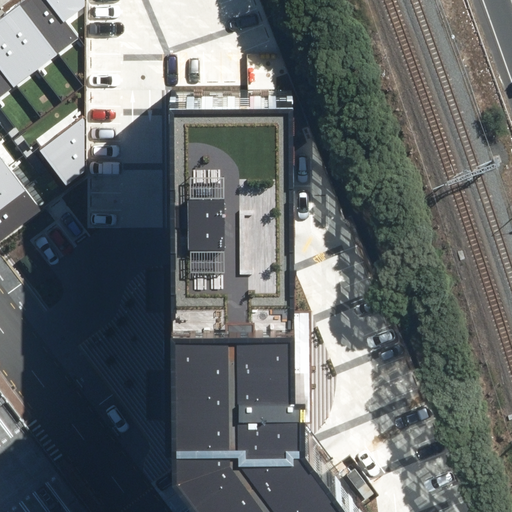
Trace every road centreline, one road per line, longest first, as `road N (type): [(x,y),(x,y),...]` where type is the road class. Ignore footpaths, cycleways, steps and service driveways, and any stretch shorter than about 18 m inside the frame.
road 1 (unknown): [(339,232),(21,357)]
road 2 (unknown): [(383,349),(144,443),(104,468)]
road 3 (unknown): [(419,466),(303,511)]
